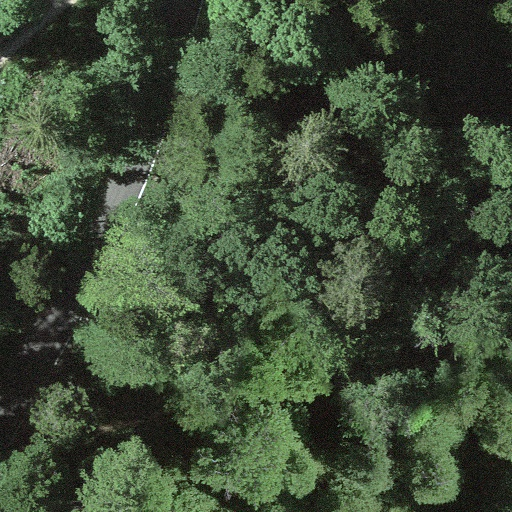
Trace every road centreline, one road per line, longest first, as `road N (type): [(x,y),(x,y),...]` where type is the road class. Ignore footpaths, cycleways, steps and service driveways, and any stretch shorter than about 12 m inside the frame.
road 1 (tertiary): [(0,415),(127,172),(180,0)]
road 2 (track): [(149,117),(349,102),(511,46)]
